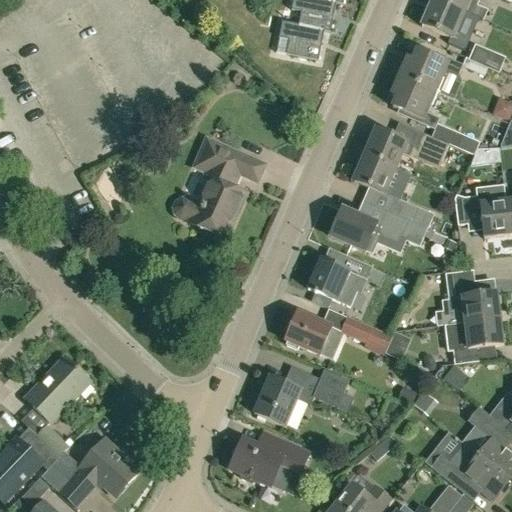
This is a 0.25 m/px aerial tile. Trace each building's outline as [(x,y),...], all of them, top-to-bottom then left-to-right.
[(330,34),(336,4),(319,0),(293,0),(291,11),(301,13),(298,26),(324,32),(330,34)] [(479,29),(483,19),(436,0),(432,0),(421,26),(452,40),(460,21),(479,29)] [(436,0),(483,19),(486,12),(477,8),(480,1),(477,0),(436,0)] [(318,62),(324,32),(298,26),(282,23),(279,39),(289,41),(286,55),(318,62)] [(499,73),(505,59),(475,46),(469,60),(499,73)] [(442,63),(417,51),(412,62),(407,60),(399,78),(435,93),(445,72),(458,78),(463,66),(444,58),(442,63)] [(462,68),(468,70),(484,77),(487,69),(499,74),(499,73),(469,60),(468,61),(466,60),(462,68)] [(238,87),(243,86),(246,82),(245,76),(240,74),(235,75),(233,79),(234,84),(238,87)] [(477,151),(480,144),(437,125),(439,120),(426,114),(435,93),(399,78),(391,95),(396,98),(392,108),(418,120),(417,123),(434,131),(431,138),(473,157),(474,157),(477,151)] [(492,116),(506,122),(511,108),(511,105),(499,100),(492,116)] [(423,136),(398,124),(393,138),(376,131),(365,157),(395,169),(401,155),(438,171),(442,161),(448,163),(449,162),(418,148),(423,136)] [(501,145),(502,150),(511,148),(511,125),(510,125),(501,145)] [(473,157),(431,138),(431,139),(423,136),(418,148),(449,162),(452,155),(461,159),(459,164),(468,168),(473,157)] [(257,183),(264,166),(207,141),(195,168),(213,176),(199,206),(194,204),(188,202),(182,201),(177,204),(174,209),(176,215),(180,220),(186,222),(226,240),(246,196),(230,189),(236,174),(257,183)] [(474,157),(469,168),(500,164),(498,150),(477,151),(474,157)] [(362,203),(386,213),(392,198),(384,195),(395,169),(365,157),(354,182),(369,189),(362,203)] [(476,199),(465,200),(456,198),(455,202),(458,228),(468,227),(467,213),(480,212),(484,241),(509,238),(505,203),(503,187),(475,190),(476,199)] [(392,198),(386,213),(427,231),(433,216),(392,198)] [(374,225),(356,217),(342,211),(330,238),(373,256),(379,242),(379,241),(380,239),(369,235),(374,225)] [(427,231),(386,213),(380,227),(403,237),(401,241),(419,249),(424,237),(431,241),(434,234),(427,231)] [(444,249),(455,253),(458,245),(448,241),(444,249)] [(384,276),(371,270),(372,268),(347,257),(341,270),(320,261),(307,290),(349,308),(356,293),(361,295),(367,281),(380,286),(384,276)] [(472,299),(470,286),(475,285),(473,274),(445,278),(450,315),(463,314),(464,325),(499,321),(496,296),(472,299)] [(291,329),(285,342),(288,343),(286,347),(297,352),(298,348),(319,357),(319,356),(331,329),(297,315),(295,318),(292,317),(287,328),(291,329)] [(392,337),(347,318),(340,333),(339,334),(343,336),(365,345),(364,349),(383,357),(392,337)] [(481,364),(479,350),(503,347),(499,321),(464,325),(446,328),(449,354),(453,353),(455,367),(481,364)] [(50,425),(89,384),(64,360),(24,400),(50,425)] [(322,381),(296,370),(289,387),(270,378),(254,415),(285,429),(300,393),(314,399),(337,410),(347,414),(353,400),(343,396),(349,382),(325,372),(322,381)] [(420,370),(414,379),(425,386),(430,377),(420,370)] [(411,408),(416,396),(403,390),(398,402),(411,408)] [(384,416),(394,420),(399,410),(388,405),(384,416)] [(498,426),(479,411),(471,421),(490,436),(490,435),(498,426)] [(105,421),(99,427),(106,433),(111,427),(105,421)] [(49,431),(40,440),(58,457),(67,448),(49,431)] [(46,471),(58,457),(40,440),(39,439),(28,452),(16,441),(0,457),(0,501),(3,504),(40,465),(46,471)] [(511,485),(511,452),(494,439),(478,458),(478,459),(509,484),(511,485)] [(53,467),(41,479),(75,510),(85,498),(98,483),(115,499),(138,474),(128,465),(129,463),(105,441),(81,468),(69,481),(53,467)] [(243,441),(230,471),(241,476),(240,478),(241,480),(252,485),(254,484),(255,482),(270,488),(284,494),(293,472),(300,475),(309,455),(282,443),(277,456),(257,448),(243,441)] [(378,447),(369,455),(376,462),(385,455),(378,447)] [(473,503),(480,494),(493,505),(509,484),(478,459),(478,458),(464,447),(447,467),(440,461),(432,470),(450,485),(464,496),(473,503)] [(41,498),(49,490),(38,481),(31,489),(41,498)] [(352,487),(331,511),(385,511),(393,503),(374,488),(366,498),(352,487)] [(448,488),(441,497),(455,507),(460,500),(461,499),(448,488)] [(455,507),(451,511),(469,511),(473,507),(462,498),(461,499),(460,500),(455,507)] [(53,511),(44,503),(35,511),(53,511)]
